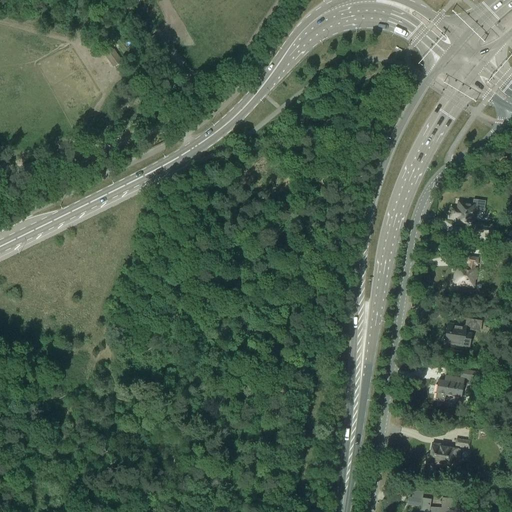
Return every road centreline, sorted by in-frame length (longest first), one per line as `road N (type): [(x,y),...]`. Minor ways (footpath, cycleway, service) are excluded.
road 1 (residential): [(370,511),(418,213),(438,178),(511,117)]
road 2 (primary): [(444,56),(401,125),(371,202),(357,303),(358,375)]
road 3 (primary): [(358,375),(394,215),(442,111),(468,76)]
road 4 (secondary): [(0,246),(163,166),(215,133),(259,89)]
road 5 (secondary): [(259,89),(302,41),(355,15),(390,18),(444,56)]
road 6 (primary): [(341,511),(358,375)]
road 7 (track): [(177,122),(98,18)]
road 8 (secondary): [(345,0),(304,24),(259,89)]
